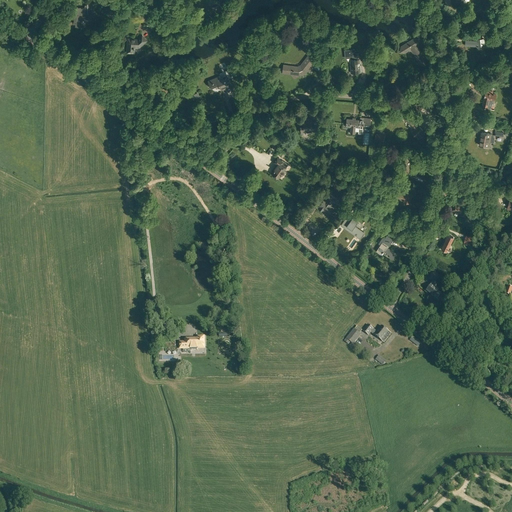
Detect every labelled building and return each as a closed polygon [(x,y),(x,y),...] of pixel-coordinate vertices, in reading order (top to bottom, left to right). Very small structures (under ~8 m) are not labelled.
[(83,28),(84,26),(92,28),(95,15),(88,13),(88,12),(93,11),(93,4),(87,4),(88,5),(85,5),(85,7),(76,7),(77,12),(76,14),(74,23),(76,24),(76,26),(83,28)] [(127,52),(134,53),(135,47),(137,47),(138,46),(139,47),(147,40),(142,35),(137,40),(135,39),(128,39),(127,52)] [(420,64),(425,65),(426,60),(426,59),(423,59),(424,56),(421,55),(422,53),(417,45),(418,44),(419,39),(414,38),(401,46),(400,51),(405,53),(409,50),(409,49),(412,50),(412,51),(420,64)] [(477,46),(477,50),(483,49),(482,44),(484,44),(483,39),(476,40),(476,41),(465,41),(465,46),(477,46)] [(350,60),(351,73),(361,72),(360,65),(358,66),(357,63),(360,63),(360,61),(364,61),(365,53),(358,53),(355,53),(355,49),(345,50),(345,58),(350,58),(351,60),(350,60)] [(283,73),(300,75),(300,74),(304,73),(305,73),(313,62),(318,55),(309,54),(307,57),(299,67),(284,65),(283,73)] [(246,58),(251,66),(256,63),(256,62),(253,57),(252,55),(246,58)] [(219,84),(222,91),(232,86),(229,79),(227,79),(225,76),(220,78),(220,76),(208,81),(211,88),(219,84)] [(482,107),(487,108),(489,99),(494,100),(495,94),(493,94),(493,93),(493,92),(485,90),(484,97),(482,107)] [(417,136),(420,138),(425,133),(422,131),(423,130),(418,125),(418,126),(407,116),(404,119),(415,129),(412,132),(416,137),(417,136)] [(351,133),(355,134),(356,126),(359,127),(359,129),(360,129),(359,132),(363,132),(363,130),(363,125),(370,126),(371,118),(360,117),(360,120),(356,119),(356,118),(352,118),(352,119),(347,118),(346,126),(351,126),(351,133)] [(300,127),(301,133),(318,131),(317,121),(312,122),(311,118),(303,119),(304,126),(300,127)] [(479,146),(489,147),(491,133),(482,131),(480,141),(479,142),(479,144),(480,144),(479,146)] [(375,140),(384,142),(385,135),(376,133),(375,140)] [(277,177),(278,178),(281,174),(283,175),(284,173),(284,171),(286,168),(288,165),(282,160),(282,161),(278,158),(274,162),(278,165),(274,170),(272,173),(274,175),(276,177),(277,177)] [(418,176),(423,178),(425,172),(421,170),(422,166),(417,165),(417,166),(414,165),(412,170),(414,171),(413,176),(418,178),(418,176)] [(381,180),(387,182),(389,175),(383,174),(383,175),(380,174),(379,178),(381,179),(381,180)] [(404,202),(409,203),(410,199),(411,200),(412,194),(407,192),(407,191),(408,191),(409,188),(408,188),(408,186),(409,187),(410,183),(404,181),(403,185),(404,185),(403,191),(398,190),(397,197),(405,199),(404,202)] [(326,189),(321,197),(324,199),(330,191),(326,189)] [(324,210),(329,213),(333,208),(329,205),(333,201),(328,198),(325,202),(323,200),(319,206),(320,206),(318,208),(322,211),(324,210)] [(456,211),(460,212),(463,205),(455,202),(454,204),(453,204),(452,207),(453,208),(453,209),(456,210),(456,211)] [(353,218),(345,229),(360,240),(365,233),(356,226),(359,222),(353,218)] [(440,248),(446,251),(452,237),(447,234),(445,238),(445,239),(440,248)] [(389,257),(393,260),(397,254),(388,248),(393,240),(387,235),(385,238),(384,237),(382,238),(379,244),(380,245),(376,251),(381,254),(383,251),(390,255),(389,257)] [(464,244),(472,247),(474,240),(466,237),(464,244)] [(429,278),(433,282),(438,275),(434,271),(429,278)] [(429,293),(436,298),(440,292),(438,291),(439,290),(434,287),(436,284),(433,282),(428,289),(427,289),(425,291),(428,293),(429,293)] [(371,332),(382,341),(389,332),(381,326),(377,331),(373,329),(368,325),(363,331),(368,335),(371,332)] [(346,339),(353,344),(361,334),(354,329),(346,339)] [(180,342),(180,349),(204,348),(204,337),(198,337),(197,338),(197,339),(185,339),(185,342),(180,342)] [(375,359),(383,365),(386,361),(379,355),(375,359)]
